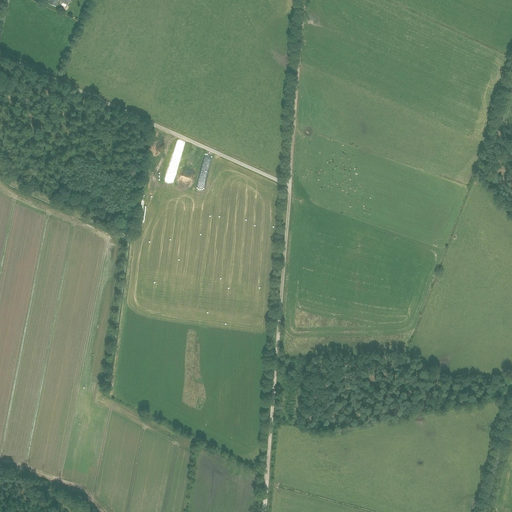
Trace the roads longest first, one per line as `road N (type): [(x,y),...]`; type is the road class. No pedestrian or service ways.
road 1 (track): [(263,511),(289,193)]
road 2 (unclassified): [(287,186),(0,55)]
